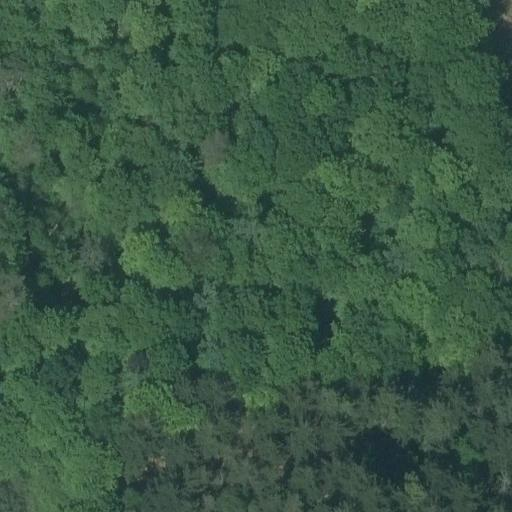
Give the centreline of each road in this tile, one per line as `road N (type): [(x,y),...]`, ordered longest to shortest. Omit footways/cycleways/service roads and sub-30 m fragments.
road 1 (track): [(0,394),(511,289)]
road 2 (track): [(511,166),(451,0)]
